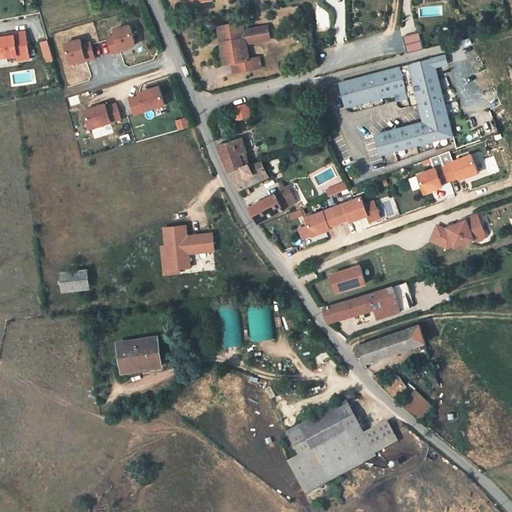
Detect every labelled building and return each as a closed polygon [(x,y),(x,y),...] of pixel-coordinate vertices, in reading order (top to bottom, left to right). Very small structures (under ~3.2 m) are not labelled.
[(184,0),(185,13),(205,12),(204,0),(184,0)] [(217,26),(220,43),(226,42),(229,62),(232,62),(234,73),(260,66),(258,56),(248,58),(245,43),(259,40),(256,26),(242,29),(240,22),(217,26)] [(265,24),(256,26),(259,40),(269,38),(265,24)] [(113,30),(115,36),(107,38),(112,53),(134,47),(128,26),(113,30)] [(0,59),(15,57),(15,60),(29,58),(25,31),(11,33),(12,36),(0,37),(0,59)] [(404,45),(406,53),(422,49),(418,35),(403,38),(404,45)] [(90,42),(82,44),(81,40),(64,45),(70,65),(94,58),(90,42)] [(224,63),(229,62),(226,42),(220,43),(224,63)] [(431,57),(434,66),(446,62),(443,53),(431,57)] [(412,81),(418,103),(423,122),(376,137),(381,154),(453,133),(434,66),(431,57),(431,56),(338,83),(345,108),(391,95),(393,101),(407,98),(405,91),(406,90),(405,83),(412,81)] [(405,91),(407,98),(409,106),(418,103),(412,81),(405,83),(406,90),(405,91)] [(133,115),(143,111),(143,112),(164,105),(158,87),(137,94),(138,96),(128,99),(133,115)] [(115,104),(104,108),(103,105),(83,111),(90,131),(110,124),(109,123),(120,120),(115,104)] [(255,122),(250,108),(236,112),(240,127),(255,122)] [(242,193),(275,174),(276,173),(267,157),(257,162),(251,165),(244,155),(251,151),(244,138),(218,150),(221,157),(227,167),(230,174),(235,183),(242,193)] [(251,165),(257,162),(251,151),(244,155),(251,165)] [(470,155),(452,162),(449,152),(430,159),(434,169),(416,176),(423,195),(442,188),(440,185),(458,178),(459,180),(477,174),(470,155)] [(289,162),(285,155),(276,158),(280,169),(288,166),(287,163),(289,162)] [(344,183),(326,190),(329,197),(347,189),(344,183)] [(281,190),(283,194),(281,195),(284,203),(295,198),(288,186),(281,190)] [(249,209),(259,223),(286,207),(284,203),(281,195),(283,194),(281,190),(249,209)] [(304,218),(307,225),(298,229),(302,239),(312,236),(312,237),(329,230),(328,228),(348,221),(348,222),(366,216),(369,223),(380,218),(373,201),(362,205),(359,197),(304,218)] [(297,201),(295,198),(284,203),(286,207),(297,201)] [(300,210),(289,214),(292,220),(303,215),(300,210)] [(447,232),(437,228),(431,242),(448,250),(455,247),(455,248),(474,241),(478,243),(483,240),(486,236),(477,216),(465,221),(466,222),(448,230),(448,231),(447,232)] [(189,236),(189,226),(163,228),(165,246),(161,246),(165,277),(193,275),(191,256),(216,253),(213,233),(189,236)] [(359,266),(330,276),(336,294),(365,285),(359,266)] [(84,280),(55,283),(57,302),(86,299),(84,280)] [(404,283),(323,309),(327,323),(373,307),(377,318),(412,306),(404,283)] [(269,306),(248,308),(250,341),(271,340),(269,306)] [(219,345),(239,345),(239,307),(219,307),(219,345)] [(360,364),(423,344),(416,325),(353,344),(360,363),(360,364)] [(137,367),(159,364),(155,334),(117,340),(120,361),(136,359),(137,367)] [(136,359),(120,361),(120,369),(137,367),(136,359)] [(423,371),(431,384),(437,380),(429,368),(423,371)] [(386,384),(398,397),(407,389),(394,376),(386,384)] [(421,419),(431,407),(413,389),(402,400),(421,419)] [(377,458),(347,403),(293,434),(306,456),(294,463),(312,494),(324,488),(377,458)]
